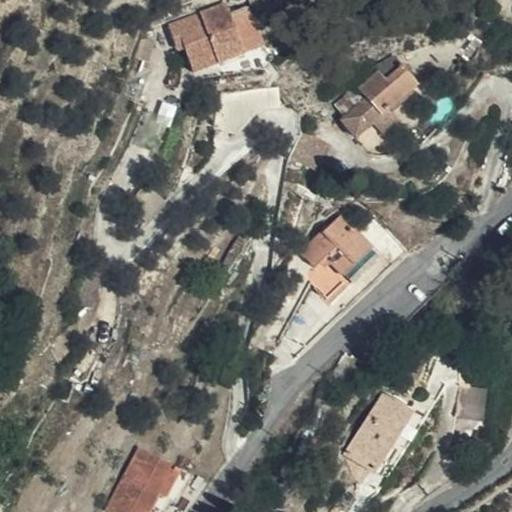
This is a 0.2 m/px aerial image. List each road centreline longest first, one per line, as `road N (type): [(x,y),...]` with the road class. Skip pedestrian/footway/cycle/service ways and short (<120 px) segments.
road 1 (residential): [(205,511),(284,392),(346,332),(433,268)]
road 2 (primary): [(511,405),(391,511)]
